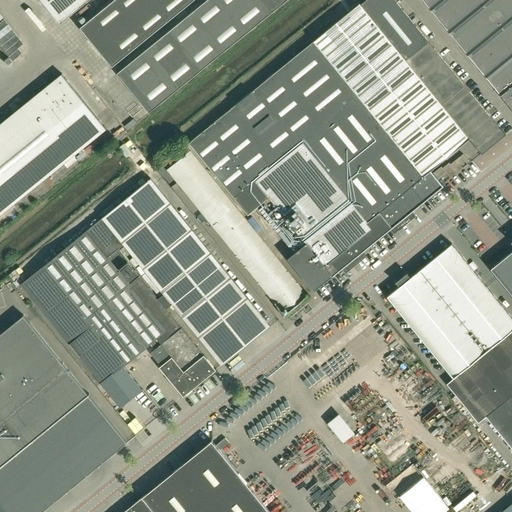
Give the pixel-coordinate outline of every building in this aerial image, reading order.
[(41,0),(60,23),(88,0),(41,0)] [(112,0),(80,27),(112,66),(193,0),(112,0)] [(205,0),(117,72),(149,112),(285,0),(205,0)] [(482,153),(505,134),(395,0),(365,0),(360,4),(482,153)] [(511,0),(422,0),(511,108),(511,0)] [(277,207),(305,242),(287,257),(312,288),(313,290),(344,265),(346,267),(344,268),(345,269),(364,254),(363,253),(360,256),(358,254),(391,227),(393,230),(412,214),(410,211),(442,185),(430,170),(423,175),(313,41),(189,142),(233,197),(248,215),(264,202),(271,211),(277,207)] [(0,124),(0,215),(108,128),(63,73),(0,124)] [(285,314),(308,296),(187,147),(180,153),(183,157),(166,170),(274,302),(275,302),(285,314)] [(464,164),(470,159),(465,153),(459,158),(464,164)] [(155,172),(104,210),(217,359),(267,322),(155,172)] [(183,396),(215,369),(165,308),(96,224),(86,232),(86,233),(22,286),(107,390),(119,380),(126,389),(136,381),(123,365),(150,343),(154,349),(150,352),(161,365),(159,366),(183,396)] [(511,239),(510,241),(511,242),(511,241),(511,242),(511,250),(490,268),(511,294),(511,239)] [(399,286),(387,295),(511,448),(511,317),(462,256),(452,243),(410,277),(407,273),(408,273),(407,272),(395,281),(395,282),(396,282),(399,286)] [(0,511),(40,511),(127,442),(23,315),(0,334),(0,511)] [(142,425),(160,417),(154,404),(136,411),(142,425)] [(327,417),(342,436),(354,426),(338,407),(327,417)] [(269,511),(212,441),(123,511),(269,511)]
